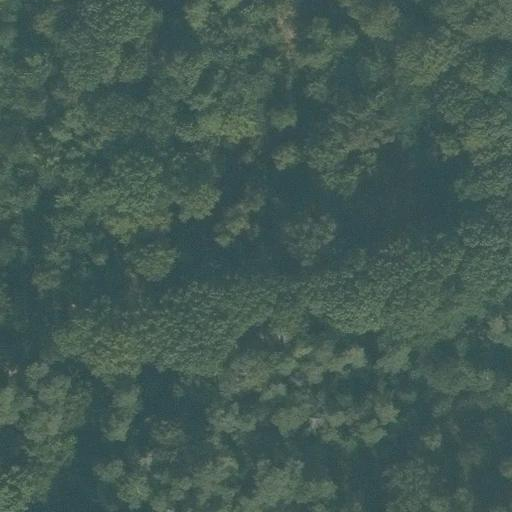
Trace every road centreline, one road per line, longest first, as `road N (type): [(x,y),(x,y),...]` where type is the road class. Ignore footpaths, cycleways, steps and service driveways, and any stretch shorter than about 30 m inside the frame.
road 1 (track): [(0,372),(238,350),(511,269)]
road 2 (track): [(476,0),(511,170)]
